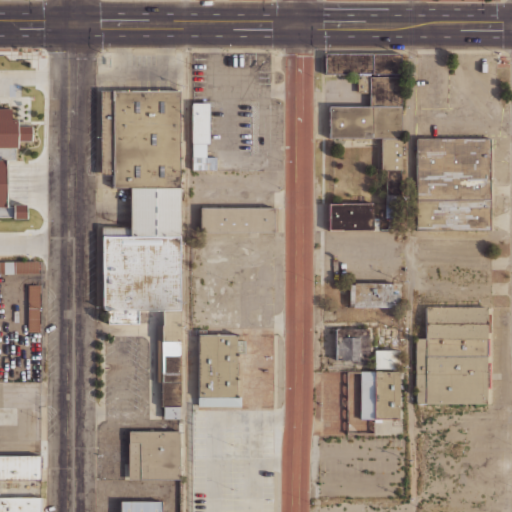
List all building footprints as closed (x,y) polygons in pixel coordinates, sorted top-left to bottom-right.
[(384,217),(384,169),(380,169),(380,137),(328,137),(328,106),(369,106),(369,92),(357,92),(357,73),(324,73),(324,53),(400,53),(400,217),(384,217)] [(163,406),(161,406),(161,381),(156,381),(156,325),(161,325),(161,324),(162,324),(162,309),(138,309),(138,323),(107,323),(107,309),(104,309),(103,308),(102,307),(102,306),(102,226),(129,226),(129,187),(112,187),(112,174),(100,174),(100,90),(179,90),(179,406),(179,430),(163,430),(163,406)] [(191,102),(209,102),(209,142),(191,142),(191,102)] [(0,108),(10,108),(10,119),(17,119),(17,126),(30,126),(30,139),(17,139),(17,147),(14,147),(14,159),(5,159),(5,206),(12,206),(12,204),(25,204),(25,218),(12,218),(12,216),(0,216),(0,108)] [(415,229),(415,138),(489,138),(489,229),(415,229)] [(205,143),(205,156),(215,156),(215,169),(191,169),(191,143),(205,143)] [(372,230),(328,230),(328,203),(372,203),(372,230)] [(277,230),(200,230),(200,207),(277,207),(277,230)] [(38,260),(0,261),(0,273),(38,273),(38,260)] [(353,284),(353,282),(391,282),(391,293),(398,293),(398,302),(391,302),(392,306),(353,306),(353,304),(349,304),(349,284),(353,284)] [(40,331),(40,285),(27,285),(28,331),(40,331)] [(425,307),(485,306),(486,403),(415,403),(415,338),(425,338),(425,307)] [(335,359),(334,328),(368,328),(368,364),(359,364),(359,359),(342,359),(335,359)] [(198,334),(236,334),(236,396),(240,396),(240,406),(198,406),(198,334)] [(374,368),(374,350),(399,350),(399,368),(374,368)] [(373,434),(373,418),(359,418),(359,371),(402,371),(403,433),(373,434)] [(179,430),(179,479),(128,479),(128,442),(129,442),(129,430),(179,430)] [(40,479),(0,479),(0,455),(40,455),(40,479)] [(40,511),(0,511),(0,497),(40,497),(40,511)] [(120,511),(120,501),(161,501),(161,511),(120,511)]
